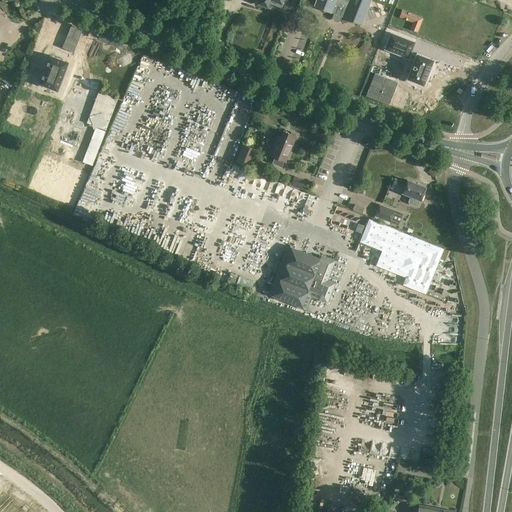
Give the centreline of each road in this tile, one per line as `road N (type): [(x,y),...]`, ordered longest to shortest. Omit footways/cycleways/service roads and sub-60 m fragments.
road 1 (tertiary): [(432,143),(63,0)]
road 2 (unclassified): [(469,458),(484,308),(455,203),(460,154)]
road 3 (primary): [(511,298),(486,511)]
